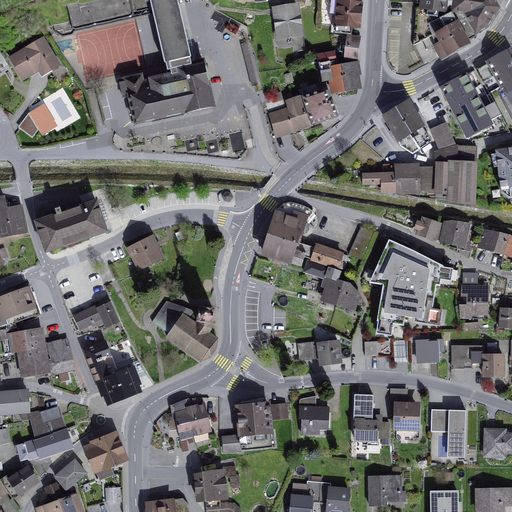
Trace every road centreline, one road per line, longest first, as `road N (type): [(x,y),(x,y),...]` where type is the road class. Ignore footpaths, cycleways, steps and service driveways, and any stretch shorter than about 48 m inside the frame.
road 1 (residential): [(511,276),(277,192)]
road 2 (residential): [(511,407),(401,379),(284,385)]
road 3 (residential): [(46,268),(174,217),(250,230)]
road 4 (primary): [(371,90),(410,88),(478,52),(504,28)]
road 5 (residential): [(101,407),(46,268)]
road 6 (primary): [(277,192),(347,133),(371,90)]
road 7 (residential): [(25,511),(72,451),(117,419)]
road 8 (primary): [(229,349),(232,282),(250,230)]
